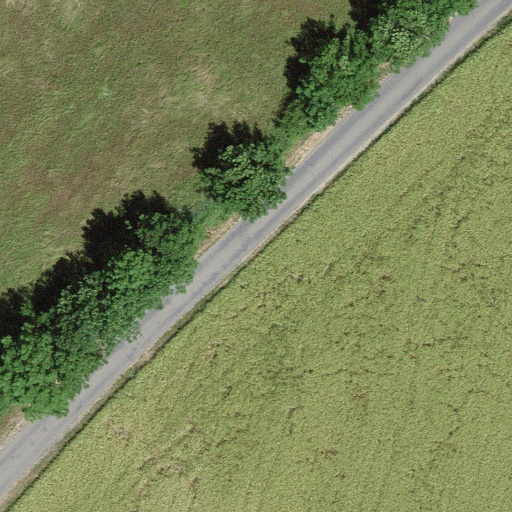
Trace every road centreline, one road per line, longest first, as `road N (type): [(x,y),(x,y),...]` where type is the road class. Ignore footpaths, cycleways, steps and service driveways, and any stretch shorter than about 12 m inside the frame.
road 1 (residential): [(0,473),(337,142)]
road 2 (residential): [(506,0),(337,142)]
